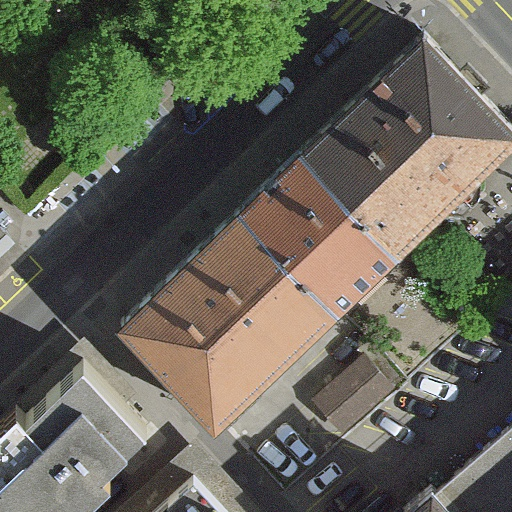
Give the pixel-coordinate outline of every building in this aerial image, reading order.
[(510,123),(420,27),(310,130),(399,225),(510,123)] [(399,225),(310,130),(219,214),(310,310),(399,225)] [(310,310),(219,214),(126,301),(217,397),(310,310)] [(394,381),(363,347),(314,391),(345,425),(394,381)] [(0,511),(68,511),(109,474),(100,465),(141,425),(84,366),(33,416),(20,402),(0,421),(0,511)] [(511,511),(511,419),(445,476),(475,511),(511,511)] [(199,492),(208,502),(196,511),(253,511),(219,474),(199,492)] [(475,511),(445,476),(402,511),(475,511)]
